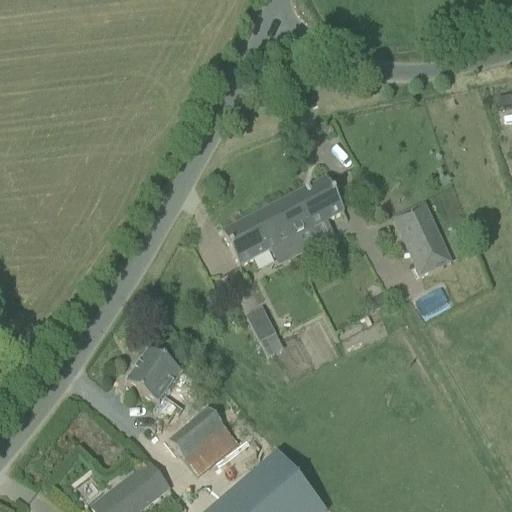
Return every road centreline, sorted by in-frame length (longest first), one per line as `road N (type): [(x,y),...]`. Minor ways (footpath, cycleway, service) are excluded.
road 1 (unclassified): [(0,449),(81,356),(282,25)]
road 2 (unclassified): [(511,53),(392,72),(332,57),(282,25)]
